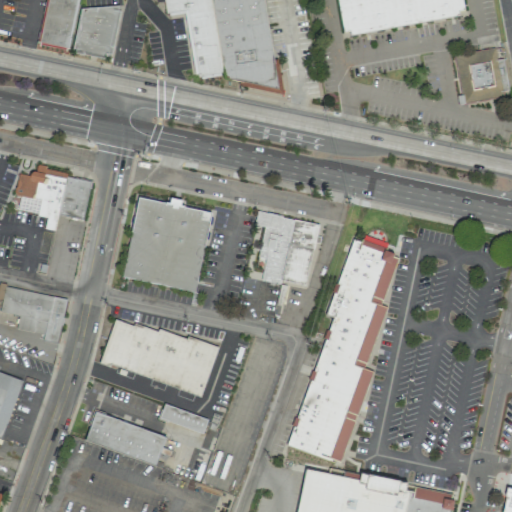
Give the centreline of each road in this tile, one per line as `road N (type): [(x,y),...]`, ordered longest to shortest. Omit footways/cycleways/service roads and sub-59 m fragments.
road 1 (primary): [(0,105),(511,214)]
road 2 (primary): [(511,167),(0,59)]
road 3 (residential): [(59,401),(127,86)]
road 4 (primary): [(342,178),(385,169),(511,191)]
